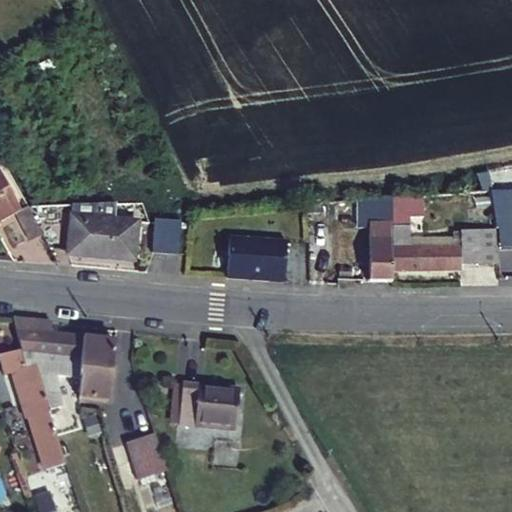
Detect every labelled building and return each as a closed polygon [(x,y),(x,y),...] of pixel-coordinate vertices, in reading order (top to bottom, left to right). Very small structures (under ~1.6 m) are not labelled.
[(0,222),(16,214),(20,213),(0,175),(0,222)] [(391,198),(357,201),(358,226),(368,226),(368,281),(369,281),(392,281),(392,271),(391,241),(391,198)] [(306,205),(306,218),(319,217),(320,204),(306,205)] [(20,213),(16,214),(31,242),(43,235),(30,208),(20,213)] [(137,223),(70,218),(68,257),(134,261),(137,223)] [(184,221),(156,218),(153,251),(181,253),(184,221)] [(465,240),(463,266),(501,266),(501,232),(458,233),(458,240),(465,240)] [(224,275),(280,277),(282,237),(225,235),(224,275)] [(423,249),(422,240),(391,241),(392,271),(458,271),(457,249),(423,249)] [(26,402),(33,426),(54,420),(47,399),(35,364),(25,363),(23,356),(24,320),(11,319),(19,348),(0,354),(0,358),(15,405),(26,402)] [(35,364),(46,365),(79,369),(82,341),(50,337),(51,323),(24,320),(23,356),(25,363),(35,364)] [(107,402),(109,366),(113,344),(82,341),(79,369),(76,390),(75,398),(88,399),(107,402)] [(56,396),(46,365),(35,364),(47,399),(56,396)] [(238,391),(182,385),(179,424),(234,429),(238,391)] [(39,442),(49,439),(59,435),(54,420),(33,426),(39,442)] [(11,433),(22,465),(37,460),(26,428),(11,433)] [(60,441),(59,435),(49,439),(51,444),(60,441)] [(166,462),(158,437),(130,445),(137,471),(166,462)] [(170,473),(166,462),(137,471),(140,482),(170,473)]
